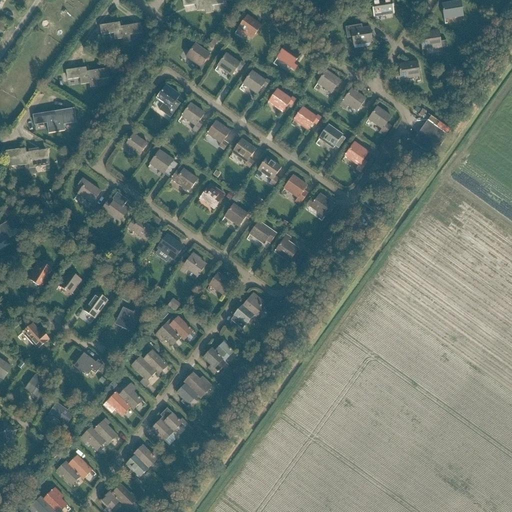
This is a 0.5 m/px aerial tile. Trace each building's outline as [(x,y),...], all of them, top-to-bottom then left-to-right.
[(198,11),(206,10),(205,5),(203,5),(202,0),(183,0),(185,7),(197,5),(198,11)] [(205,5),(206,10),(206,14),(213,13),(212,6),(224,4),(223,0),(202,0),(203,5),(205,5)] [(390,0),(387,0),(371,2),(373,18),(393,15),(390,0)] [(460,2),(441,5),(443,21),(462,18),(460,2)] [(354,10),(349,6),(345,10),(349,14),(354,10)] [(242,23),(237,30),(251,39),(260,27),(243,15),(239,20),(242,23)] [(115,41),(123,40),(122,34),(121,34),(120,29),(120,24),(100,27),(101,36),(114,34),(115,41)] [(141,26),(120,29),(121,34),(122,34),(123,40),(124,44),(130,43),(129,36),(142,34),(141,26)] [(347,39),(352,38),(353,46),(353,45),(371,42),(371,44),(372,44),(370,28),(362,29),(361,26),(345,28),(347,39)] [(439,31),(420,34),(422,50),(435,48),(435,50),(441,49),(441,48),(440,42),(439,31)] [(280,55),(278,58),(295,71),(299,64),(296,62),(300,55),(287,46),(283,43),(276,52),(280,55)] [(194,45),(185,58),(200,69),(209,56),(194,45)] [(241,62),(239,65),(225,56),(217,68),(231,77),(236,69),(240,72),(245,65),(241,62)] [(399,73),(394,74),(395,82),(420,78),(417,63),(398,66),(399,73)] [(322,68),(317,76),(321,79),(317,84),(331,94),(340,81),(322,68)] [(89,85),(87,73),(86,73),(85,69),(67,72),(68,81),(80,79),(81,86),(89,85)] [(107,70),(87,73),(89,85),(90,85),(90,88),(97,87),(96,80),(108,79),(107,70)] [(251,73),(243,86),(257,96),(263,87),(266,89),(270,82),(267,80),(265,83),(251,73)] [(165,87),(156,99),(164,104),(159,111),(169,119),(178,106),(174,103),(175,102),(179,97),(178,96),(165,87)] [(351,89),(339,106),(345,111),(348,106),(356,112),(365,99),(351,89)] [(277,91),(268,104),(282,113),(288,105),(291,107),(296,101),(292,98),(290,101),(277,91)] [(190,104),(181,117),(195,127),(192,131),(196,134),(202,126),(198,123),(204,114),(190,104)] [(377,108),(368,120),(381,130),(379,134),(384,138),(391,127),(386,124),(391,117),(377,108)] [(318,116),(316,119),(302,109),(293,121),(307,131),(313,123),(317,125),(321,118),(318,116)] [(74,110),(53,113),(53,117),(54,121),(56,121),(56,123),(57,129),(58,133),(64,132),(63,125),(76,123),(74,110)] [(53,113),(33,116),(35,125),(46,123),(48,134),(58,133),(57,129),(56,123),(56,121),(54,121),(53,117),(53,113)] [(448,135),(442,131),(427,121),(412,143),(433,157),(438,150),(448,135)] [(216,123),(207,135),(220,144),(218,148),(223,151),(228,145),(223,141),(230,132),(216,123)] [(342,136),(341,137),(328,127),(319,139),(333,149),(337,142),(341,145),(345,139),(342,136)] [(124,141),(118,149),(123,152),(126,148),(139,157),(147,145),(133,135),(127,143),(124,141)] [(242,141),(233,153),(246,163),(244,166),(250,169),(254,163),(249,160),(255,151),(242,141)] [(353,144),(345,157),(358,167),(355,172),(360,175),(368,163),(363,160),(368,154),(353,144)] [(25,150),(6,153),(8,167),(20,165),(20,166),(28,165),(29,165),(28,159),(26,160),(25,154),(25,150)] [(25,154),(26,160),(28,159),(29,165),(28,165),(29,167),(30,173),(36,172),(35,168),(36,168),(35,167),(48,165),(46,151),(38,152),(38,151),(30,152),(30,154),(25,154)] [(159,151),(150,165),(164,175),(164,173),(169,177),(177,165),(172,162),(173,161),(159,151)] [(267,159),(259,171),(272,180),(269,185),(273,188),(279,180),(275,177),(281,168),(267,159)] [(180,167),(170,181),(174,183),(175,183),(189,192),(197,180),(184,171),(184,170),(180,167)] [(293,177),(284,189),(297,199),(295,203),(300,206),(305,198),(301,195),(307,187),(293,177)] [(82,179),(78,186),(82,189),(78,195),(92,205),(101,192),(87,182),(82,179)] [(209,188),(200,200),(214,210),(222,197),(223,198),(225,195),(210,185),(208,188),(209,188)] [(230,201),(235,195),(230,192),(226,198),(230,201)] [(108,199),(101,211),(105,214),(106,213),(119,223),(128,212),(123,208),(128,201),(117,194),(112,200),(114,201),(113,202),(109,200),(108,199)] [(240,199),(235,195),(232,200),(237,204),(240,199)] [(311,198),(306,206),(310,209),(311,208),(325,218),(334,205),(319,195),(315,201),(311,198)] [(233,205),(225,218),(239,227),(245,218),(248,220),(253,214),(249,211),(247,215),(233,205)] [(134,218),(127,229),(131,232),(132,232),(146,241),(153,230),(139,220),(139,221),(134,218)] [(0,243),(12,236),(10,233),(17,228),(11,220),(0,226),(0,243)] [(286,229),(289,225),(284,221),(281,225),(286,229)] [(259,223),(250,235),(263,245),(266,242),(270,245),(276,235),(273,232),(272,233),(259,223)] [(38,246),(43,237),(39,235),(34,244),(38,246)] [(167,236),(158,249),(174,261),(183,248),(167,236)] [(284,240),(275,253),(288,263),(297,250),(287,243),(291,239),(286,236),(283,240),(284,240)] [(72,245),(67,242),(60,250),(65,254),(72,245)] [(75,257),(73,260),(79,264),(83,258),(77,254),(75,257)] [(184,275),(187,271),(197,278),(205,267),(191,257),(180,272),(184,275)] [(38,262),(27,280),(41,288),(51,270),(38,262)] [(69,274),(60,286),(71,295),(81,281),(77,278),(76,279),(69,274)] [(209,278),(204,284),(209,287),(208,288),(222,298),(231,285),(217,275),(213,281),(209,278)] [(155,286),(151,293),(156,296),(161,289),(155,286)] [(242,307),(253,316),(256,319),(264,310),(260,307),(264,302),(253,293),(242,307)] [(96,294),(84,311),(94,319),(98,315),(107,302),(96,294)] [(122,298),(128,302),(131,298),(125,294),(122,298)] [(167,307),(175,313),(181,305),(173,299),(167,307)] [(241,330),(253,316),(242,307),(234,316),(230,321),(241,330)] [(140,323),(144,313),(136,309),(134,315),(123,309),(116,323),(123,327),(122,329),(132,334),(138,322),(140,323)] [(162,310),(158,315),(163,319),(167,315),(162,310)] [(172,318),(167,324),(181,338),(184,341),(193,333),(178,318),(174,321),(172,318)] [(167,324),(157,333),(160,336),(158,339),(169,351),(181,338),(167,324)] [(33,325),(23,334),(37,350),(44,344),(44,345),(49,341),(44,335),(43,337),(33,325)] [(214,352),(222,359),(225,362),(234,353),(223,343),(214,352)] [(161,350),(156,345),(153,348),(158,353),(161,350)] [(222,359),(214,352),(211,349),(202,358),(211,366),(208,369),(214,376),(217,372),(213,368),(222,359)] [(152,353),(143,362),(154,373),(158,377),(159,376),(167,367),(151,352),(152,353)] [(84,355),(76,366),(89,375),(92,371),(95,374),(98,371),(102,366),(102,365),(98,362),(96,364),(84,355)] [(139,358),(130,368),(143,380),(140,383),(145,389),(149,385),(146,382),(154,373),(143,362),(139,358)] [(0,360),(0,378),(3,380),(11,369),(0,360)] [(20,362),(17,367),(23,371),(26,366),(20,362)] [(37,374),(26,389),(38,399),(46,388),(43,386),(46,381),(37,374)] [(186,385),(196,395),(199,398),(206,390),(209,392),(213,387),(205,380),(202,383),(194,374),(193,375),(185,383),(184,383),(186,385)] [(113,382),(108,387),(113,391),(117,386),(113,382)] [(186,385),(177,394),(183,400),(181,403),(187,409),(189,406),(187,404),(196,395),(186,385)] [(119,396),(130,408),(133,411),(142,402),(128,387),(119,396)] [(234,390),(229,395),(233,398),(237,393),(234,390)] [(130,408),(119,396),(116,393),(106,403),(111,407),(121,417),(130,408)] [(57,404),(49,416),(53,419),(54,417),(61,422),(60,424),(65,428),(75,414),(68,410),(67,412),(57,404)] [(76,410),(81,413),(84,409),(83,408),(84,406),(81,404),(80,406),(79,405),(76,410)] [(162,418),(159,421),(173,434),(182,424),(185,427),(188,425),(182,419),(179,421),(167,409),(160,416),(162,418)] [(159,421),(151,430),(158,436),(155,439),(162,445),(173,434),(159,421)] [(103,422),(93,431),(106,443),(108,446),(117,437),(107,427),(108,427),(107,426),(103,422)] [(0,444),(4,447),(15,432),(3,423),(2,424),(0,423),(0,444)] [(106,443),(93,431),(91,428),(82,438),(96,452),(106,443)] [(134,455),(133,455),(135,457),(148,470),(157,461),(151,455),(142,446),(134,455)] [(160,457),(154,452),(151,455),(157,461),(160,457)] [(77,456),(68,466),(80,478),(83,481),(92,472),(77,456)] [(135,457),(126,466),(131,471),(127,475),(133,480),(136,476),(139,479),(148,470),(135,457)] [(214,463),(208,458),(204,462),(210,467),(214,463)] [(32,463),(28,468),(34,474),(38,469),(32,463)] [(65,463),(56,472),(71,487),(80,478),(68,466),(65,463)] [(8,469),(1,473),(5,478),(11,474),(8,469)] [(112,489),(109,492),(119,502),(126,509),(135,500),(121,486),(115,492),(112,489)] [(55,489),(43,501),(54,511),(61,511),(67,506),(61,500),(63,497),(55,489)] [(119,502),(109,492),(101,501),(109,510),(106,511),(111,511),(110,511),(119,502)] [(54,511),(43,501),(40,498),(31,507),(35,511),(54,511)]
